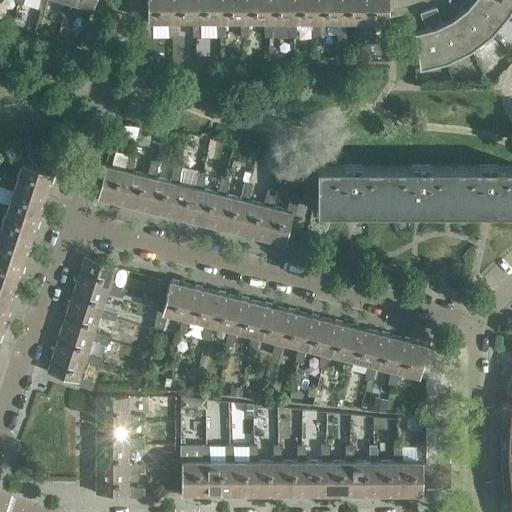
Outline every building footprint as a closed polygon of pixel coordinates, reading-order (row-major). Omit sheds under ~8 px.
[(40,0),(38,7),(46,9),(48,0),(40,0)] [(64,0),(61,14),(69,16),(73,1),(92,7),(93,0),(64,0)] [(144,18),(144,22),(144,35),(153,35),(153,19),(168,19),(172,20),(172,0),(147,0),(148,18),(144,18)] [(172,0),(172,20),(168,19),(169,35),(177,35),(177,19),(192,19),(196,20),(196,0),(172,0)] [(196,0),(196,20),(192,19),(193,35),(201,35),(201,19),(216,19),(220,19),(220,0),(196,0)] [(220,0),(220,19),(216,19),(217,35),(224,35),(224,19),(240,19),(244,19),(243,0),(220,0)] [(243,0),(244,19),(240,19),(241,35),(249,35),(249,19),(264,19),(268,20),(267,0),(243,0)] [(267,0),(268,20),(264,19),(265,35),(289,35),(288,19),(292,20),(291,0),(267,0)] [(291,0),(292,20),(288,19),(289,35),(296,35),(296,19),(312,19),(316,20),(315,0),(291,0)] [(315,0),(316,20),(312,19),(313,35),(321,35),(321,19),(336,20),(340,20),(339,0),(315,0)] [(339,0),(340,20),(336,20),(337,35),(345,35),(345,20),(360,20),(364,20),(363,0),(339,0)] [(363,0),(364,20),(360,20),(361,35),(368,35),(368,20),(389,20),(388,0),(363,0)] [(493,0),(471,0),(467,5),(492,31),(509,11),(493,0)] [(511,0),(493,0),(509,11),(511,5),(511,0)] [(467,5),(452,17),(471,48),(492,31),(467,5)] [(437,6),(429,9),(433,20),(441,17),(437,6)] [(420,12),(421,13),(424,23),(433,20),(429,9),(420,12)] [(452,17),(435,26),(447,60),(471,48),(452,17)] [(415,30),(420,66),(447,60),(435,26),(415,30)] [(96,195),(97,195),(120,201),(128,169),(133,170),(135,154),(128,152),(124,168),(104,163),(96,195)] [(8,153),(6,161),(20,166),(16,180),(14,184),(45,195),(53,172),(53,171),(22,161),(24,158),(8,153)] [(128,169),(120,201),(144,206),(151,174),(156,176),(159,160),(151,158),(147,174),(133,170),(128,169)] [(151,174),(144,206),(167,212),(175,181),(180,181),(182,167),(182,166),(174,164),(171,179),(156,176),(151,174)] [(317,209),(345,209),(386,209),(386,165),(317,165),(317,209)] [(386,165),(386,209),(454,209),(455,165),(386,165)] [(511,165),(455,165),(454,209),(511,209),(511,165)] [(191,218),(199,186),(203,187),(206,172),(198,170),(198,171),(182,167),(180,181),(175,181),(167,212),(191,218)] [(199,186),(191,218),(214,223),(222,192),(226,193),(229,177),(221,176),(217,191),(203,187),(199,186)] [(0,177),(0,184),(13,189),(8,203),(7,207),(38,218),(45,195),(14,184),(16,180),(0,177)] [(222,192),(214,223),(237,229),(245,197),(249,199),(252,183),(244,181),(240,197),(226,193),(222,192)] [(245,197),(237,229),(261,235),(269,204),(273,205),(275,189),(268,187),(264,202),(249,199),(245,197)] [(269,204),(261,235),(284,241),(292,210),(296,211),(299,195),(291,193),(287,208),(273,205),(269,204)] [(0,210),(5,212),(1,226),(0,227),(0,230),(30,240),(38,218),(7,207),(8,203),(0,201),(0,210)] [(0,255),(23,263),(30,240),(0,230),(0,227),(1,226),(0,225),(0,255)] [(0,280),(15,286),(23,263),(0,255),(0,280)] [(84,255),(77,278),(108,289),(106,293),(122,296),(124,289),(109,284),(115,265),(84,255)] [(77,278),(69,301),(100,311),(99,315),(115,319),(116,312),(102,307),(106,293),(108,289),(77,278)] [(170,279),(163,309),(158,309),(156,319),(155,324),(163,326),(167,311),(181,315),(186,316),(194,285),(170,279)] [(0,306),(8,309),(15,286),(0,280),(0,306)] [(186,316),(181,315),(179,330),(187,332),(190,317),(205,321),(209,322),(217,290),(194,285),(186,316)] [(209,322),(205,321),(202,336),(210,338),(213,323),(228,326),(232,328),(240,296),(217,290),(209,322)] [(232,328),(228,326),(225,342),(233,343),(236,329),(251,332),(255,334),(263,302),(240,296),(232,328)] [(69,301),(62,324),(93,334),(92,338),(107,341),(109,335),(94,330),(99,315),(100,311),(69,301)] [(255,334),(251,332),(249,347),(256,349),(260,334),(275,338),(278,339),(286,307),(263,302),(255,334)] [(150,304),(147,317),(156,319),(158,309),(159,307),(150,304)] [(278,339),(275,338),(272,353),(279,355),(283,340),(298,344),(302,345),(309,313),(286,307),(278,339)] [(302,345),(298,344),(295,359),(303,361),(306,346),(321,350),(325,351),(333,319),(309,313),(302,345)] [(325,351),(321,350),(318,365),(326,367),(330,352),(344,355),(349,357),(357,325),(333,319),(325,351)] [(62,324),(55,347),(85,357),(84,361),(100,364),(102,357),(87,353),(92,338),(93,334),(62,324)] [(349,357),(344,355),(342,370),(350,372),(353,357),(368,361),(372,363),(380,331),(357,325),(349,357)] [(372,363),(368,361),(365,376),(373,378),(376,363),(391,367),(395,368),(403,336),(380,331),(372,363)] [(395,368),(391,367),(389,382),(396,384),(400,369),(419,374),(422,365),(426,346),(427,342),(403,336),(395,368)] [(426,346),(422,365),(450,365),(450,352),(426,346)] [(85,357),(55,347),(47,370),(77,380),(76,383),(92,389),(94,380),(79,375),(84,361),(85,357)] [(422,365),(419,374),(426,376),(426,377),(450,377),(450,365),(422,365)] [(450,377),(426,377),(426,389),(450,389),(450,377)] [(231,386),(230,395),(239,396),(240,387),(231,386)] [(450,389),(426,389),(426,401),(450,401),(450,389)] [(96,395),(96,420),(129,420),(129,423),(144,422),(144,414),(129,414),(129,394),(96,395)] [(206,400),(180,396),(180,397),(180,407),(183,407),(206,407),(206,400)] [(450,401),(426,401),(426,412),(450,412),(450,401)] [(374,403),(373,410),(384,412),(385,410),(386,406),(374,403)] [(510,419),(502,418),(501,426),(511,427),(511,403),(511,404),(510,419)] [(450,412),(426,412),(426,425),(450,425),(450,412)] [(96,420),(96,443),(129,443),(129,447),(144,446),(144,438),(129,438),(129,423),(129,420),(96,420)] [(450,425),(426,425),(426,437),(450,437),(450,425)] [(511,427),(501,426),(500,435),(508,435),(508,451),(511,450),(511,427)] [(450,437),(426,437),(426,443),(426,449),(450,449),(450,437)] [(96,443),(96,466),(128,466),(129,471),(144,470),(144,463),(128,462),(129,447),(129,443),(96,443)] [(201,443),(181,443),(181,458),(181,491),(205,491),(206,458),(210,458),(209,443),(201,443)] [(206,458),(205,491),(230,491),(230,458),(234,458),(233,443),(225,443),(225,458),(210,458),(206,458)] [(230,458),(230,491),(254,491),(254,458),(258,459),(257,443),(249,443),(249,459),(234,458),(230,458)] [(254,458),(254,491),(278,491),(278,459),(281,459),(280,443),(273,443),(273,459),(258,459),(254,458)] [(278,459),(278,491),(302,491),(302,459),(306,459),(304,443),(297,443),(297,459),(281,459),(278,459)] [(302,459),(302,491),(326,491),(326,459),(330,459),(328,443),(320,443),(321,459),(306,459),(302,459)] [(326,459),(326,491),(350,491),(350,458),(354,459),(352,443),(344,443),(344,459),(330,459),(326,459)] [(350,458),(350,491),(373,492),(373,458),(378,459),(376,443),(369,443),(369,459),(354,459),(350,458)] [(373,458),(373,492),(398,492),(398,458),(402,459),(400,443),(393,443),(393,459),(378,459),(373,458)] [(402,459),(398,458),(398,492),(422,492),(422,485),(422,473),(422,461),(426,461),(426,449),(426,443),(417,443),(417,459),(402,459)] [(450,449),(426,449),(426,461),(450,461),(450,449)] [(511,450),(508,451),(509,466),(501,466),(502,475),(511,473),(511,450)] [(174,453),(163,453),(163,464),(174,464),(174,453)] [(426,461),(422,461),(422,473),(450,473),(450,461),(426,461)] [(128,466),(96,466),(96,492),(128,492),(129,495),(144,495),(144,486),(128,486),(129,471),(128,466)] [(450,473),(422,473),(422,485),(450,486),(450,473)] [(511,473),(502,475),(503,483),(511,482),(511,490),(511,473)]
